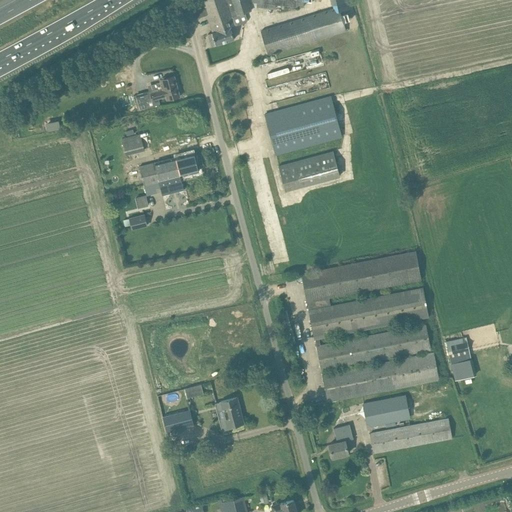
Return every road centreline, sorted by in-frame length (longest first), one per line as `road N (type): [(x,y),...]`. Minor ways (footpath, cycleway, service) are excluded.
road 1 (unclassified): [(319,511),(184,3)]
road 2 (unknown): [(315,0),(250,27),(247,56),(265,142),(224,154)]
road 3 (unclassified): [(375,511),(511,470)]
road 4 (motorway): [(0,59),(110,0)]
